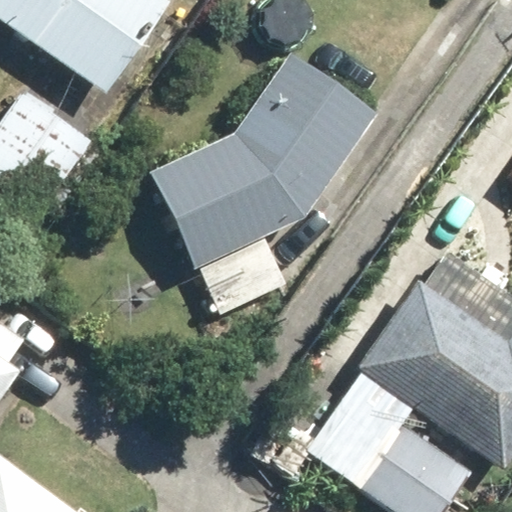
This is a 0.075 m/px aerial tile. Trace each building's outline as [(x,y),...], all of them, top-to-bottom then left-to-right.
[(160,0),(0,0),(0,28),(103,102),(172,8),(160,0)] [(280,58),(232,134),(141,170),(181,268),(250,240),(305,218),(370,115),(280,58)] [(82,147),(13,102),(0,121),(0,226),(20,240),(82,147)] [(498,474),(511,454),(511,334),(504,348),(414,285),(353,372),(498,474)] [(0,392),(12,375),(0,367),(0,392)] [(395,428),(357,481),(400,511),(430,511),(458,474),(395,428)] [(57,511),(0,472),(0,511),(57,511)] [(511,511),(511,473),(488,511),(511,511)]
